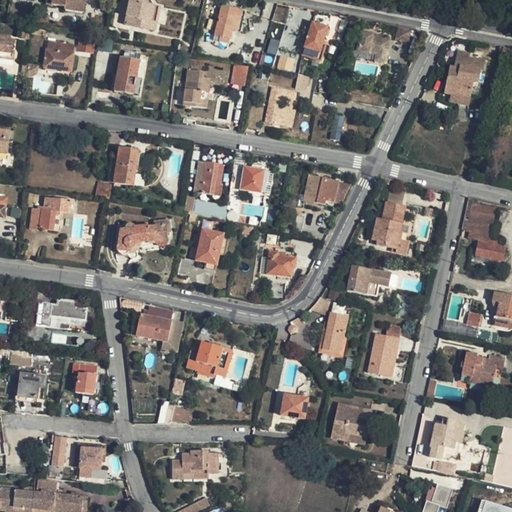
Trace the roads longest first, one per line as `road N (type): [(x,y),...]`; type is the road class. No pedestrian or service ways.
road 1 (residential): [(0,107),(375,166)]
road 2 (residential): [(107,286),(278,317),(300,305),(375,166)]
road 3 (residential): [(406,450),(462,187)]
road 4 (residential): [(277,0),(442,29)]
road 5 (residential): [(375,166),(442,29)]
road 6 (unclassified): [(107,286),(128,434)]
road 7 (residential): [(4,420),(128,434)]
